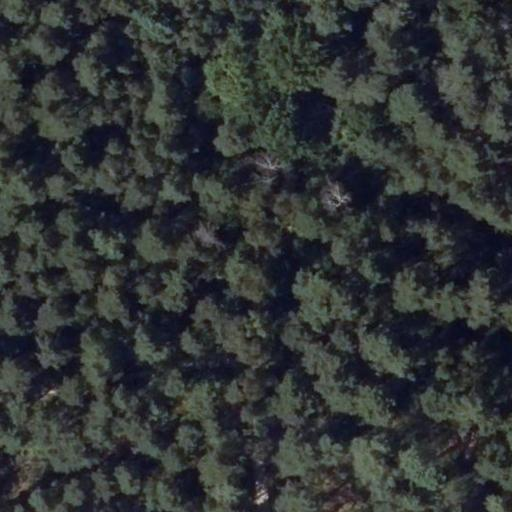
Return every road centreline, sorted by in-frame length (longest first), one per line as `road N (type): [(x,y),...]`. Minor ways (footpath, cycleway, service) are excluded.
road 1 (track): [(244,0),(250,37),(230,388),(263,482),(265,511)]
road 2 (track): [(232,356),(0,394)]
